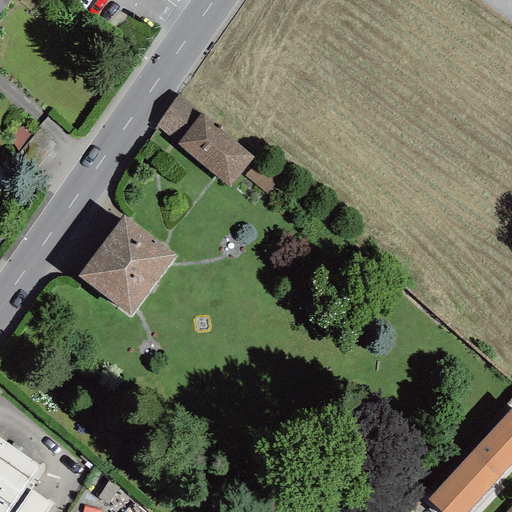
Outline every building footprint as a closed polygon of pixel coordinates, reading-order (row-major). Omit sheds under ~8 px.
[(0,0),(0,13),(11,0),(0,0)] [(153,129),(233,188),(258,154),(178,95),(153,129)] [(177,255),(123,215),(77,277),(131,317),(177,255)] [(511,408),(428,499),(441,511),(466,511),(511,463),(511,408)] [(8,511),(40,466),(0,437),(0,511),(8,511)] [(46,511),(52,505),(31,491),(15,511),(46,511)]
